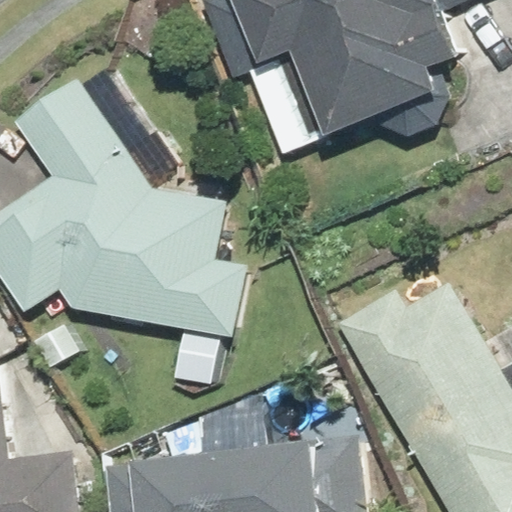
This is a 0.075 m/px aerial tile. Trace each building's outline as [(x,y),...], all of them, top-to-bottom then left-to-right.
[(240,0),(210,12),(244,96),(309,70),(342,151),(463,102),(430,22),(484,0),(240,0)] [(52,111),(102,191),(54,189),(0,232),(0,271),(39,320),(59,303),(69,318),(244,347),(257,273),(221,267),(232,205),(192,200),(136,142),(82,79),(52,111)] [(511,511),(511,376),(463,284),(417,308),(406,288),(345,321),(446,511),(511,511)] [(0,511),(86,511),(84,460),(13,464),(7,354),(0,353),(0,511)] [(367,511),(365,460),(118,470),(119,511),(367,511)]
